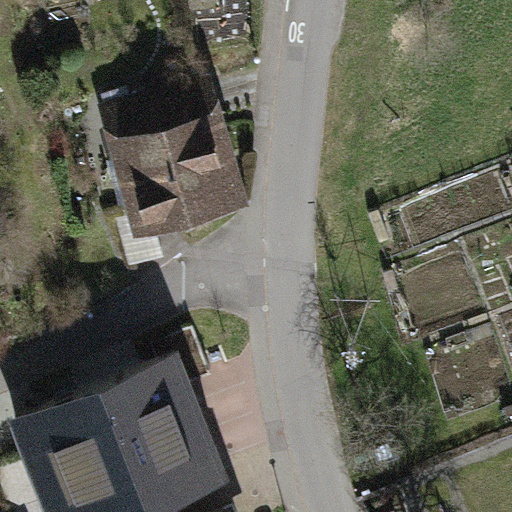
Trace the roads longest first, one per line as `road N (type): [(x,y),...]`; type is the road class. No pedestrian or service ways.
road 1 (residential): [(288,255),(174,292),(0,374)]
road 2 (residential): [(337,511),(306,422),(288,255)]
road 3 (residential): [(288,255),(313,0)]
